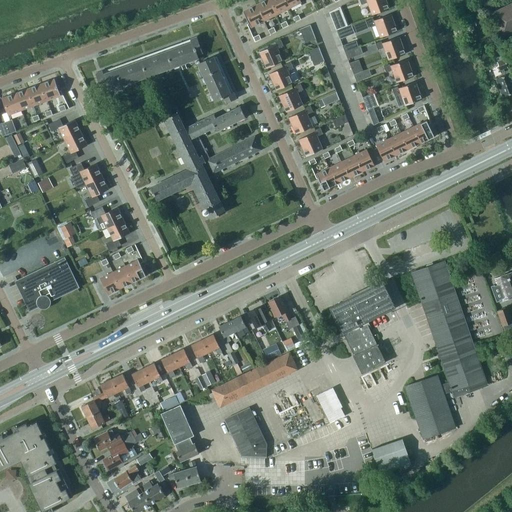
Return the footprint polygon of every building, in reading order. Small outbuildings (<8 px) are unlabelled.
[(268,0),(264,0),(256,5),(264,21),(276,15),(268,0)] [(284,0),(268,0),(276,15),(288,8),(284,0)] [(300,0),(284,0),(288,8),(301,2),(300,0)] [(359,0),(361,4),(367,2),(372,15),(389,8),(385,0),(359,0)] [(511,2),(493,12),(502,37),(511,32),(511,2)] [(264,21),(256,5),(243,11),(251,27),(264,21)] [(329,12),(336,30),(347,25),(340,7),(329,12)] [(374,20),(373,18),(367,21),(370,27),(376,25),(380,37),(397,31),(391,14),(374,20)] [(367,27),(364,21),(354,25),(357,31),(367,27)] [(351,24),(336,30),(340,39),(355,33),(351,24)] [(315,39),(310,25),(299,29),(305,43),(315,39)] [(196,55),(202,53),(196,37),(190,39),(192,42),(103,74),(102,71),(96,73),(100,84),(106,82),(109,90),(198,58),(196,55)] [(384,47),(388,60),(405,54),(399,37),(382,43),(381,41),(375,43),(378,49),(384,47)] [(259,51),(267,68),(283,60),(278,48),(283,46),(281,40),(275,42),(276,44),(259,51)] [(308,51),(313,65),(324,61),(318,47),(308,51)] [(360,47),(358,47),(345,52),(347,59),(363,53),(360,47)] [(223,97),(226,102),(236,97),(233,92),(230,93),(214,56),(198,64),(215,101),(223,97)] [(396,82),(413,76),(407,59),(390,66),(389,64),(383,66),(386,72),(392,70),(396,82)] [(502,76),(495,78),(502,96),(511,92),(511,79),(506,64),(504,59),(496,62),(498,67),(500,72),(501,72),(502,76)] [(286,66),(269,73),(276,90),(293,82),(292,81),(297,79),(294,72),(289,74),(287,70),(293,68),(291,61),(285,64),(286,66)] [(354,74),(356,81),(371,76),(369,69),(354,74)] [(54,78),(41,83),(47,100),(61,95),(54,78)] [(422,99),(415,82),(398,88),(397,86),(392,88),(399,107),(404,105),(405,105),(422,99)] [(34,105),(47,100),(41,83),(28,88),(34,105)] [(279,95),(286,112),(303,104),(297,92),(303,89),(300,83),(295,86),(296,88),(279,95)] [(21,110),(34,105),(28,88),(15,93),(21,110)] [(317,100),(320,107),(339,99),(336,92),(317,100)] [(21,110),(15,93),(2,98),(8,115),(21,110)] [(362,97),(367,110),(378,106),(373,93),(362,97)] [(296,133),(312,126),(307,114),(313,111),(310,105),(305,108),(305,110),(289,117),(296,133)] [(213,172),(261,149),(255,136),(209,158),(198,135),(215,127),(216,131),(245,117),(240,106),(216,117),(214,114),(185,129),(177,112),(164,119),(188,169),(150,187),(156,200),(192,183),(204,208),(203,208),(202,211),(203,213),(206,213),(208,212),(211,218),(225,211),(204,169),(210,166),(213,172)] [(348,122),(344,114),(332,120),(335,127),(348,122)] [(11,119),(5,122),(9,134),(16,131),(11,119)] [(59,128),(65,140),(81,132),(75,119),(63,125),(60,119),(48,124),(52,131),(59,128)] [(426,120),(413,126),(421,142),(434,136),(426,120)] [(9,134),(5,122),(0,123),(0,130),(2,136),(9,134)] [(409,148),(421,142),(413,126),(401,132),(409,148)] [(315,131),(299,139),(306,156),(322,148),(317,136),(323,133),(320,127),(314,130),(315,131)] [(18,144),(24,142),(19,132),(13,135),(18,144)] [(87,145),(81,132),(65,140),(71,152),(63,156),(67,163),(78,157),(75,151),(87,145)] [(401,132),(389,138),(396,155),(409,148),(401,132)] [(8,145),(16,141),(13,135),(6,138),(8,145)] [(396,155),(389,138),(376,145),(384,161),(396,155)] [(19,145),(23,159),(29,157),(25,143),(19,145)] [(16,145),(11,147),(15,156),(20,153),(16,145)] [(367,149),(354,155),(361,171),(374,165),(367,149)] [(354,155),(341,161),(349,178),(361,171),(354,155)] [(23,159),(9,165),(12,173),(26,167),(23,159)] [(341,161),(329,167),(337,184),(349,178),(341,161)] [(76,188),(86,184),(102,176),(96,163),(84,169),(81,163),(69,168),(73,175),(70,176),(76,188)] [(337,184),(329,167),(316,174),(324,190),(337,184)] [(39,168),(32,171),(35,177),(42,173),(39,168)] [(108,189),(102,176),(86,184),(92,196),(85,200),(88,207),(99,201),(96,195),(108,189)] [(43,180),(38,183),(43,193),(48,190),(43,180)] [(102,206),(90,212),(94,219),(100,231),(107,228),(123,220),(117,207),(105,213),(102,206)] [(113,240),(106,244),(109,251),(121,245),(118,239),(130,233),(123,220),(107,228),(113,240)] [(73,230),(69,223),(59,228),(65,239),(72,235),(71,231),(73,230)] [(81,266),(87,263),(84,257),(78,261),(81,266)] [(29,299),(36,301),(37,304),(39,307),(42,308),(45,308),(48,307),(50,304),(51,301),(50,298),(76,286),(63,259),(28,276),(17,281),(27,302),(29,301),(29,299)] [(138,259),(125,266),(133,282),(146,275),(138,259)] [(436,375),(405,386),(423,439),(455,428),(443,394),(452,391),(454,396),(486,385),(484,380),(475,350),(443,261),(412,272),(429,320),(427,320),(438,353),(439,353),(449,381),(440,385),(436,375)] [(125,266),(113,272),(121,288),(133,282),(125,266)] [(511,271),(494,278),(496,284),(491,286),(496,302),(502,300),(502,301),(511,297),(511,271)] [(121,288),(113,272),(100,278),(108,294),(121,288)] [(382,281),(329,307),(342,334),(343,333),(353,355),(352,355),(361,373),(386,362),(377,343),(376,344),(366,322),(395,308),(382,281)] [(274,317),(276,316),(277,317),(281,315),(281,313),(282,313),(286,322),(291,319),(287,311),(288,310),(285,303),(283,303),(280,297),(268,302),(272,309),(270,310),(274,317)] [(262,324),(265,331),(271,329),(267,322),(260,306),(248,312),(256,328),(262,324)] [(497,311),(502,325),(511,322),(511,320),(507,307),(497,311)] [(244,333),(248,331),(240,316),(229,321),(234,331),(236,331),(239,337),(244,334),(244,333)] [(227,335),(234,331),(229,321),(218,327),(226,342),(230,340),(227,335)] [(292,327),(297,336),(299,341),(306,338),(299,324),(292,327)] [(213,333),(201,339),(208,352),(214,349),(217,354),(221,352),(218,347),(219,346),(213,333)] [(201,355),(208,352),(201,339),(190,344),(197,358),(197,357),(200,363),(204,361),(201,355)] [(268,360),(281,354),(275,343),(263,349),(268,360)] [(183,348),(172,353),(178,367),(185,364),(187,369),(191,367),(189,361),(183,348)] [(227,354),(232,363),(232,365),(238,362),(233,351),(227,354)] [(172,370),(178,367),(172,353),(161,359),(167,372),(170,377),(174,375),(172,370)] [(289,353),(212,390),(220,406),(296,369),(289,353)] [(232,363),(227,355),(221,358),(225,367),(232,363)] [(154,362),(142,368),(149,381),(155,378),(158,383),(162,381),(160,376),(160,375),(154,362)] [(243,372),(252,367),(249,362),(240,366),(243,372)] [(138,386),(140,392),(145,389),(142,384),(149,381),(142,368),(131,373),(137,387),(138,386)] [(210,371),(207,372),(201,375),(206,386),(215,382),(210,371)] [(122,374),(111,379),(117,392),(124,389),(126,394),(131,392),(122,374)] [(201,375),(195,378),(200,389),(206,386),(201,375)] [(104,392),(98,395),(101,400),(106,398),(106,397),(117,392),(111,379),(100,384),(104,392)] [(316,395),(329,423),(344,415),(330,388),(316,395)] [(95,403),(101,400),(98,395),(92,398),(93,400),(81,406),(86,417),(99,411),(95,403)] [(132,400),(138,411),(144,408),(138,397),(132,400)] [(192,444),(189,437),(193,435),(180,405),(161,413),(177,450),(175,451),(180,461),(198,453),(194,443),(192,444)] [(123,419),(128,416),(124,407),(118,410),(123,419)] [(241,455),(241,457),(265,458),(266,443),(248,408),(224,419),(241,455)] [(102,418),(99,411),(86,417),(92,429),(110,420),(108,415),(102,418)] [(0,469),(20,460),(28,475),(25,476),(42,511),(50,511),(53,511),(51,506),(73,496),(68,486),(65,488),(61,478),(64,477),(59,468),(56,469),(54,463),(56,462),(39,425),(34,427),(32,423),(27,425),(26,422),(0,434),(0,469)] [(108,446),(109,450),(133,436),(130,432),(120,437),(118,433),(114,435),(111,429),(107,431),(93,438),(96,443),(96,445),(97,448),(99,449),(99,451),(108,446)] [(109,450),(111,454),(102,459),(108,470),(137,454),(131,445),(136,442),(133,436),(109,450)] [(379,474),(411,464),(402,438),(371,449),(379,474)] [(136,459),(140,465),(152,458),(148,451),(136,459)] [(190,468),(184,469),(189,484),(200,481),(196,466),(195,466),(194,461),(188,463),(190,468)] [(163,475),(171,470),(168,465),(160,470),(163,475)] [(136,471),(138,470),(135,466),(126,471),(113,479),(120,489),(132,481),(134,483),(141,478),(136,471)] [(177,488),(189,484),(184,469),(173,473),(167,475),(169,480),(174,478),(177,488)] [(154,473),(159,482),(164,480),(158,470),(154,473)] [(145,490),(142,492),(149,505),(158,499),(160,499),(162,498),(163,496),(165,495),(157,483),(152,486),(148,481),(142,485),(145,490)] [(149,505),(142,492),(139,494),(136,489),(125,496),(128,501),(127,502),(133,511),(139,511),(140,511),(141,510),(149,505)]
